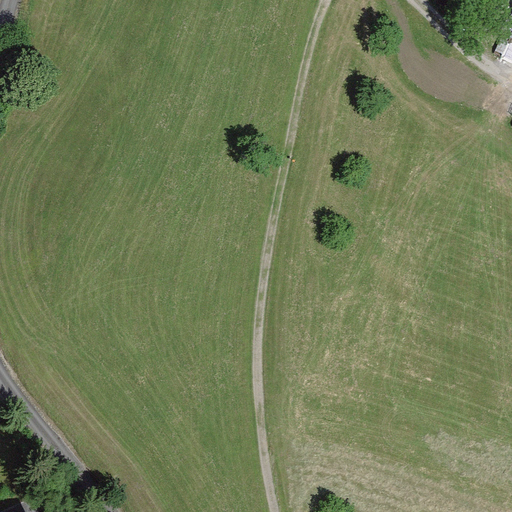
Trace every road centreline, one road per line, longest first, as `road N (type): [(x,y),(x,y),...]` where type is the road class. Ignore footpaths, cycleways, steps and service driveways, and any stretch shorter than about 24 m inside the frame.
road 1 (track): [(326,0),(275,202),(258,341),(276,511)]
road 2 (residential): [(0,378),(105,511)]
